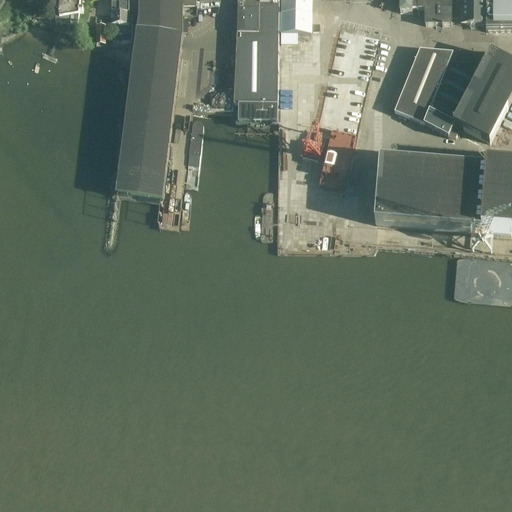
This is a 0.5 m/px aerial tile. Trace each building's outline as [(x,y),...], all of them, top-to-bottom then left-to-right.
[(112,14),(129,15),(129,3),(137,4),(136,0),(110,0),(110,3),(112,3),(112,14)] [(138,29),(117,199),(163,205),(183,39),(183,10),(197,10),(197,5),(220,5),(220,0),(138,0),(139,19),(138,29)] [(236,34),(235,107),(278,108),(280,7),(280,0),(237,0),(237,34),(236,34)] [(280,17),(280,37),(281,37),(281,47),(298,47),(298,37),(311,37),(313,37),(313,0),(340,1),(339,0),(281,0),(281,17),(280,17)] [(511,0),(400,0),(401,14),(412,14),(412,10),(418,10),(418,11),(425,11),(425,28),(442,28),(442,29),(444,29),(444,28),(452,28),(451,0),(461,0),(461,22),(467,27),(480,27),(487,27),(487,34),(511,33),(511,0)] [(80,3),(61,1),(58,23),(70,25),(70,26),(78,27),(79,15),(83,15),(84,11),(80,11),(80,3)] [(129,26),(129,15),(112,14),(112,26),(129,26)] [(105,26),(96,26),(96,39),(105,39),(105,26)] [(486,57),(420,53),(395,116),(424,128),(449,141),(449,140),(455,141),(459,134),(454,131),(455,128),(490,146),(511,103),(511,67),(491,56),(490,59),(486,57)] [(511,171),(488,170),(487,174),(381,165),(376,228),(511,238),(511,171)]
